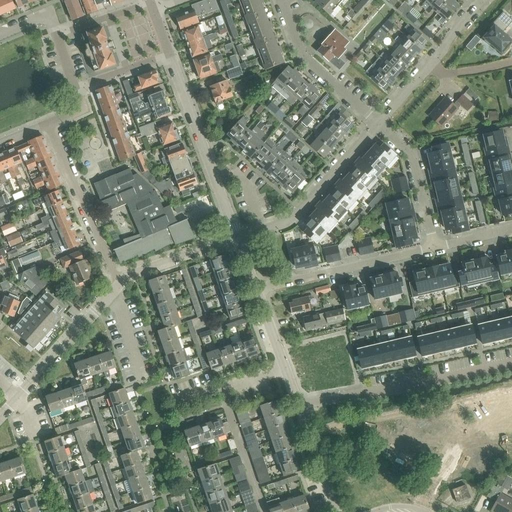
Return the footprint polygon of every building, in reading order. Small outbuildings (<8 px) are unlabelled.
[(0,0),(0,15),(15,9),(11,0),(0,0)] [(62,0),(63,2),(65,2),(72,21),(83,17),(76,0),(62,0)] [(86,16),(98,11),(93,0),(82,0),(80,1),(86,16)] [(197,18),(218,10),(214,0),(206,0),(191,6),(193,11),(176,17),(180,29),(199,23),(197,18)] [(238,0),(265,71),(284,64),(281,55),(283,54),(280,45),(277,46),(271,30),(274,29),(271,21),(268,22),(262,6),(265,5),(262,0),(238,0)] [(316,0),(314,3),(329,16),(343,0),(316,0)] [(358,5),(362,9),(366,4),(362,0),(358,5)] [(425,0),(427,1),(421,7),(426,11),(435,0),(425,0)] [(435,0),(426,11),(429,14),(432,10),(437,14),(439,12),(450,0),(435,0)] [(450,0),(439,12),(437,14),(441,17),(437,21),(443,26),(460,6),(455,2),(456,1),(454,0),(450,0)] [(362,9),(358,5),(353,10),(357,14),(362,9)] [(401,6),(397,10),(402,14),(406,10),(401,6)] [(511,22),(511,19),(503,12),(492,25),(494,27),(484,38),(485,40),(484,41),(489,46),(491,44),(501,53),(502,52),(504,54),(509,49),(507,47),(511,42),(502,34),(511,22)] [(417,20),(409,13),(405,18),(413,24),(417,20)] [(221,16),(215,18),(218,27),(224,24),(221,16)] [(392,16),(387,21),(392,25),(396,20),(392,16)] [(417,20),(413,24),(418,29),(422,25),(417,20)] [(387,21),(383,25),(389,30),(392,25),(387,21)] [(185,39),(187,44),(206,37),(202,25),(182,32),(183,33),(182,34),(182,35),(183,38),(184,39),(185,39)] [(409,25),(404,30),(411,35),(407,39),(422,51),(423,50),(425,47),(424,46),(428,41),(409,25)] [(426,27),(421,32),(430,39),(434,35),(426,27)] [(94,72),(115,65),(111,54),(110,55),(105,39),(106,39),(103,28),(82,35),(87,49),(86,50),(85,53),(86,57),(89,59),(90,58),(94,72)] [(324,45),(319,52),(337,69),(343,62),(339,58),(345,51),(343,49),(348,42),(335,31),(323,44),(324,45)] [(208,52),(207,50),(212,48),(210,41),(218,38),(216,33),(206,37),(187,44),(189,50),(189,51),(188,52),(190,56),(191,56),(191,57),(191,56),(192,58),(208,52)] [(378,41),(373,36),(369,41),(374,45),(378,41)] [(398,36),(394,41),(414,58),(417,54),(418,55),(421,52),(422,51),(407,39),(405,36),(402,40),(398,36)] [(476,37),(472,41),(476,45),(480,41),(476,37)] [(394,41),(390,45),(396,51),(393,55),(408,67),(411,64),(410,62),(414,58),(394,41)] [(362,50),(367,54),(370,49),(366,45),(362,50)] [(384,52),(380,57),(399,74),(403,70),(404,71),(407,68),(408,67),(393,55),(390,58),(384,52)] [(196,66),(197,69),(217,62),(223,60),(221,55),(215,57),(213,53),(193,60),(194,61),(193,63),(194,66),(196,66)] [(359,53),(355,57),(360,61),(363,57),(359,53)] [(236,56),(230,58),(234,68),(239,66),(240,66),(239,65),(239,64),(236,56)] [(376,62),(373,66),(393,84),(394,83),(397,80),(395,79),(399,74),(380,57),(376,62)] [(201,79),(217,73),(221,71),(217,62),(197,69),(198,72),(197,74),(198,77),(200,77),(201,79)] [(230,80),(243,75),(241,70),(240,66),(239,66),(234,68),(227,71),(230,80)] [(370,69),(365,74),(384,91),(388,86),(390,88),(392,85),(393,84),(373,66),(370,69)] [(288,67),(271,86),(276,91),(280,94),(298,74),(294,70),(293,71),(288,67)] [(158,76),(159,75),(158,72),(156,72),(155,72),(155,70),(138,76),(141,84),(133,86),(135,92),(158,84),(157,79),(158,78),(157,77),(158,77),(158,76)] [(298,74),(280,94),(283,97),(287,101),(304,82),(300,78),(302,77),(298,74)] [(222,100),(233,96),(227,81),(210,87),(218,106),(223,104),(222,100)] [(304,82),(287,101),(292,105),(297,99),(301,102),(314,88),(309,84),(308,85),(304,82)] [(96,92),(100,103),(115,98),(113,93),(121,90),(119,84),(111,87),(111,86),(96,92)] [(304,105),(299,111),(304,116),(321,97),(316,93),(318,91),(314,88),(301,102),(304,105)] [(478,97),(469,88),(465,93),(474,101),(478,97)] [(149,103),(144,104),(140,101),(137,93),(133,95),(132,95),(128,97),(134,114),(167,103),(164,97),(165,96),(164,93),(163,92),(162,91),(147,96),(149,103)] [(468,112),(473,106),(463,96),(454,106),(446,99),(430,117),(442,127),(461,106),(468,112)] [(100,103),(104,115),(119,110),(115,98),(100,103)] [(169,108),(167,103),(134,114),(133,114),(135,120),(153,114),(156,120),(171,114),(170,112),(171,111),(170,108),(169,108)] [(266,108),(275,115),(278,112),(269,104),(266,108)] [(330,113),(327,117),(347,135),(348,134),(351,131),(349,130),(353,125),(346,119),(350,115),(338,104),(334,108),(330,113)] [(260,106),(255,112),(259,115),(264,110),(260,106)] [(119,110),(104,115),(108,126),(123,121),(121,116),(129,113),(127,107),(119,110)] [(278,112),(275,115),(279,119),(283,114),(279,110),(278,112)] [(498,112),(489,112),(489,120),(498,120),(498,112)] [(244,116),(227,135),(232,139),(230,141),(233,143),(234,144),(247,130),(243,126),(249,120),(244,116)] [(273,117),(268,122),(273,126),(278,121),(273,117)] [(287,117),(283,122),(291,130),(296,125),(287,117)] [(323,120),(319,125),(338,142),(342,138),(344,139),(346,136),(347,135),(327,117),(323,120)] [(305,119),(302,123),(306,128),(310,123),(305,119)] [(108,126),(112,138),(127,133),(123,121),(108,126)] [(163,146),(181,139),(177,130),(175,131),(172,122),(156,128),(154,123),(138,129),(142,139),(158,133),(163,146)] [(260,122),(256,126),(261,131),(265,126),(260,122)] [(319,124),(314,129),(321,135),(318,138),(332,151),(333,150),(336,147),(335,146),(338,142),(319,125),(319,124)] [(247,130),(234,144),(235,145),(238,147),(239,146),(243,150),(261,131),(256,126),(250,133),(247,130)] [(135,130),(127,133),(112,138),(116,150),(131,144),(129,138),(137,135),(135,130)] [(261,131),(243,150),(248,154),(247,155),(250,158),(251,159),(263,144),(260,141),(265,135),(261,131)] [(483,142),(487,156),(501,153),(500,148),(505,146),(501,131),(484,135),(485,141),(483,142)] [(309,136),(305,141),(324,158),(328,154),(329,155),(332,152),(332,151),(318,138),(315,142),(309,136)] [(30,148),(32,153),(47,147),(43,137),(28,143),(28,144),(17,148),(15,149),(17,153),(19,152),(30,148)] [(263,144),(251,159),(252,159),(255,162),(256,161),(260,164),(277,145),(272,141),(267,147),(263,144)] [(296,146),(301,151),(305,146),(300,141),(296,146)] [(135,156),(131,144),(116,150),(120,161),(134,156),(135,156)] [(170,164),(188,158),(188,157),(187,158),(182,144),(164,150),(165,151),(161,152),(164,158),(161,159),(164,166),(170,164)] [(428,154),(430,164),(451,159),(448,144),(433,147),(434,153),(428,154)] [(277,145),(260,164),(264,168),(263,169),(266,172),(267,173),(285,152),(281,149),(277,145)] [(376,145),(369,152),(385,166),(395,155),(384,145),(380,149),(376,145)] [(305,146),(301,151),(305,154),(309,150),(305,146)] [(25,162),(27,166),(51,156),(47,147),(32,153),(34,158),(25,162)] [(21,163),(17,153),(15,149),(5,153),(15,177),(20,187),(24,185),(20,175),(19,175),(15,166),(21,163)] [(285,152),(267,173),(268,173),(271,176),(272,175),(276,179),(293,159),(288,155),(285,152)] [(368,163),(364,167),(375,177),(385,166),(369,152),(363,159),(368,163)] [(11,179),(15,177),(5,153),(0,154),(0,166),(2,171),(7,169),(11,179)] [(492,170),(493,175),(511,171),(507,157),(502,158),(501,153),(487,156),(490,170),(492,170)] [(135,156),(134,156),(141,173),(141,174),(147,171),(140,154),(135,156)] [(472,165),(469,154),(464,156),(466,167),(472,165)] [(38,166),(40,171),(55,165),(51,156),(27,166),(28,170),(38,166)] [(192,170),(188,158),(170,164),(175,176),(192,170)] [(293,159),(276,179),(280,183),(279,184),(282,186),(283,187),(301,167),(297,163),(293,159)] [(438,171),(439,176),(454,173),(451,159),(430,164),(432,173),(438,171)] [(33,181),(34,185),(59,175),(55,165),(40,171),(42,177),(33,181)] [(301,167),(283,187),(284,188),(287,191),(288,189),(292,193),(297,188),(303,182),(309,174),(304,169),(301,167)] [(356,167),(350,174),(366,188),(375,177),(364,167),(360,171),(356,167)] [(170,206),(163,209),(155,191),(153,192),(152,190),(153,189),(141,177),(137,174),(133,176),(130,169),(93,184),(106,214),(127,205),(140,236),(124,240),(126,245),(113,251),(115,250),(121,264),(138,255),(139,257),(155,249),(156,251),(170,244),(171,245),(175,243),(176,245),(194,238),(186,220),(188,220),(188,219),(177,224),(170,206)] [(197,184),(192,170),(175,176),(180,191),(181,191),(183,195),(190,193),(188,188),(197,184)] [(493,181),(496,196),(510,192),(509,187),(511,186),(511,177),(511,171),(493,175),(495,181),(493,181)] [(158,183),(148,172),(142,174),(153,185),(158,183)] [(468,174),(470,184),(476,183),(474,172),(468,174)] [(435,183),(437,192),(458,187),(454,173),(439,176),(441,182),(435,183)] [(348,185),(344,189),(356,199),(366,188),(350,174),(343,181),(348,185)] [(63,184),(59,175),(34,185),(36,189),(45,185),(48,190),(63,184)] [(405,177),(398,178),(400,185),(407,183),(405,177)] [(391,180),(393,187),(400,185),(398,178),(391,180)] [(158,183),(153,185),(163,195),(169,193),(164,180),(158,183)] [(306,184),(303,182),(297,188),(300,190),(306,184)] [(407,183),(400,185),(393,187),(394,193),(408,190),(407,183)] [(479,194),(476,183),(470,184),(473,195),(479,194)] [(445,200),(446,205),(461,202),(458,187),(437,192),(439,201),(445,200)] [(336,189),(330,196),(346,210),(356,199),(344,189),(341,193),(336,189)] [(383,189),(375,197),(380,201),(387,193),(383,189)] [(46,202),(48,208),(62,202),(57,191),(33,201),(35,207),(46,202)] [(22,192),(12,196),(15,201),(24,197),(22,192)] [(511,197),(511,198),(510,192),(496,196),(499,210),(501,210),(503,216),(508,214),(508,216),(511,215),(511,197)] [(328,207),(325,211),(336,221),(346,210),(330,196),(324,203),(328,207)] [(372,209),(380,201),(375,197),(368,205),(372,209)] [(386,204),(390,219),(405,215),(403,210),(409,209),(407,199),(400,201),(400,199),(393,201),(393,202),(386,204)] [(475,202),(477,213),(483,212),(480,201),(475,202)] [(48,208),(50,214),(46,215),(46,217),(41,219),(42,223),(66,213),(62,202),(48,208)] [(442,212),(444,221),(464,216),(461,202),(446,205),(447,210),(442,212)] [(182,205),(174,208),(177,213),(184,210),(182,205)] [(317,211),(310,218),(326,232),(336,221),(325,211),(321,215),(317,211)] [(363,211),(356,219),(360,223),(368,215),(367,214),(363,211)] [(485,223),(483,212),(477,213),(480,224),(485,223)] [(52,231),(57,229),(71,224),(66,213),(42,223),(44,227),(50,225),(52,231)] [(406,220),(405,215),(390,219),(393,233),(414,228),(412,219),(406,220)] [(468,231),(464,216),(444,221),(446,230),(452,229),(453,234),(468,231)] [(316,243),(326,232),(310,218),(304,225),(308,229),(305,233),(316,243)] [(353,231),(360,223),(356,219),(348,227),(353,231)] [(13,223),(1,228),(4,237),(17,232),(13,223)] [(49,241),(51,245),(75,235),(71,224),(57,229),(59,235),(55,237),(55,238),(49,241)] [(416,237),(414,228),(393,233),(397,248),(412,244),(410,239),(416,237)] [(19,233),(6,238),(10,248),(23,242),(19,233)] [(80,245),(75,235),(51,245),(52,249),(63,244),(66,251),(80,245)] [(370,238),(363,240),(367,254),(373,252),(370,238)] [(360,255),(367,254),(363,240),(357,242),(360,255)] [(298,249),(292,250),(293,256),(291,256),(293,263),(294,262),(296,268),(310,265),(310,267),(317,265),(312,246),(304,248),(303,246),(297,247),(298,249)] [(337,246),(330,248),(334,262),(340,260),(337,246)] [(327,263),(334,262),(330,248),(324,249),(327,263)] [(506,254),(496,257),(501,275),(511,272),(511,248),(511,250),(505,251),(506,254)] [(82,283),(92,279),(87,267),(89,266),(86,259),(83,261),(79,251),(60,259),(64,269),(69,267),(77,285),(78,284),(79,286),(83,284),(82,283)] [(18,259),(12,262),(16,274),(23,271),(21,266),(23,265),(22,263),(39,256),(37,252),(18,259)] [(210,260),(214,273),(230,268),(225,255),(210,260)] [(480,259),(474,260),(480,284),(498,279),(494,264),(489,266),(486,256),(480,257),(480,259)] [(463,272),(458,273),(461,286),(466,285),(467,287),(480,284),(474,260),(461,263),(463,272)] [(438,266),(443,290),(459,287),(456,276),(452,277),(449,262),(442,264),(442,266),(439,267),(438,266)] [(189,268),(193,280),(198,279),(193,266),(189,268)] [(438,266),(426,269),(431,293),(443,290),(438,266)] [(23,273),(20,282),(36,296),(48,282),(50,279),(46,276),(36,267),(23,273)] [(181,270),(185,282),(190,281),(186,268),(181,270)] [(214,273),(219,285),(234,280),(230,268),(214,273)] [(415,282),(409,283),(413,298),(431,293),(426,269),(425,269),(425,270),(419,271),(419,269),(413,271),(415,282)] [(396,272),(383,275),(388,297),(401,294),(400,287),(402,286),(400,278),(398,279),(396,272)] [(383,276),(370,279),(375,300),(388,297),(383,275),(383,276)] [(149,282),(153,294),(169,288),(164,276),(149,282)] [(198,279),(193,280),(198,292),(202,291),(198,279)] [(219,285),(223,296),(238,291),(234,280),(219,285)] [(0,284),(3,291),(11,289),(8,281),(0,284)] [(185,282),(190,294),(194,292),(190,281),(185,282)] [(356,285),(342,288),(348,310),(369,305),(364,286),(357,288),(356,285)] [(317,295),(330,292),(330,289),(329,286),(315,289),(317,295)] [(153,294),(157,306),(173,300),(169,288),(153,294)] [(339,290),(332,292),(333,298),(341,296),(339,290)] [(202,291),(198,292),(201,304),(206,302),(202,291)] [(223,296),(227,308),(242,303),(238,291),(223,296)] [(190,294),(194,306),(198,304),(194,292),(190,294)] [(65,310),(46,293),(35,305),(35,304),(17,325),(18,325),(13,330),(12,329),(12,330),(22,339),(21,340),(21,341),(25,345),(26,344),(26,343),(34,350),(35,349),(34,349),(39,343),(39,344),(40,343),(39,343),(44,337),(45,337),(45,336),(50,331),(51,330),(50,330),(55,325),(56,325),(56,324),(61,318),(61,319),(62,318),(59,316),(64,310),(65,310)] [(3,297),(0,303),(0,304),(4,306),(1,312),(7,315),(14,317),(20,302),(18,302),(19,298),(9,294),(8,297),(7,297),(7,299),(3,297)] [(305,313),(311,311),(308,300),(312,299),(311,295),(307,296),(307,297),(292,300),(292,303),(289,304),(291,314),(304,311),(305,313)] [(157,306),(161,317),(177,312),(173,300),(157,306)] [(201,304),(206,316),(210,314),(206,302),(201,304)] [(246,314),(242,303),(227,308),(231,320),(246,314)] [(202,316),(198,304),(194,306),(198,318),(202,316)] [(321,326),(345,320),(343,310),(318,315),(303,318),(306,330),(321,327),(321,326)] [(410,310),(398,313),(401,324),(412,321),(410,310)] [(181,323),(177,312),(161,317),(165,329),(173,326),(181,323)] [(214,326),(210,314),(206,316),(209,327),(214,326)] [(385,316),(374,319),(377,330),(388,327),(385,316)] [(247,318),(234,322),(236,327),(249,322),(247,318)] [(511,325),(510,318),(500,321),(504,339),(511,337),(511,325)] [(187,322),(191,333),(195,332),(191,320),(187,322)] [(500,321),(489,323),(493,342),(500,340),(500,342),(503,341),(503,340),(504,339),(500,321)] [(234,322),(223,326),(224,331),(236,327),(234,322)] [(489,323),(478,326),(483,344),(493,342),(489,323)] [(375,324),(365,326),(367,332),(371,331),(376,330),(375,324)] [(471,325),(461,328),(465,347),(476,344),(471,325)] [(158,331),(162,343),(178,338),(173,326),(165,329),(158,331)] [(223,326),(212,330),(213,335),(224,331),(223,326)] [(461,328),(450,330),(454,349),(455,349),(456,350),(459,349),(459,348),(465,347),(461,328)] [(201,339),(213,335),(212,330),(199,334),(201,339)] [(450,330),(439,333),(443,352),(454,349),(450,330)] [(191,333),(195,345),(199,344),(195,332),(191,333)] [(439,333),(428,336),(433,354),(443,352),(439,333)] [(428,336),(418,338),(422,357),(424,356),(424,357),(427,357),(427,356),(433,354),(428,336)] [(162,343),(166,355),(182,350),(178,338),(162,343)] [(254,338),(241,342),(247,358),(259,353),(254,338)] [(411,338),(400,340),(405,359),(410,357),(411,358),(414,358),(413,357),(415,356),(411,338)] [(400,340),(389,343),(394,361),(404,359),(405,359),(400,340)] [(241,342),(230,346),(235,362),(247,358),(241,342)] [(389,343),(379,345),(383,364),(394,361),(389,343)] [(195,345),(199,357),(203,356),(199,344),(195,345)] [(379,345),(368,348),(372,366),(379,365),(379,366),(382,365),(382,364),(383,364),(379,345)] [(230,346),(218,350),(224,365),(235,362),(230,346)] [(368,348),(357,350),(358,355),(360,361),(362,369),(372,366),(368,348)] [(166,355),(170,367),(186,361),(186,362),(191,361),(189,356),(187,356),(185,349),(182,350),(166,355)] [(212,370),(224,365),(218,350),(206,354),(212,370)] [(110,352),(98,356),(103,372),(106,378),(111,377),(108,370),(116,367),(110,352)] [(98,356),(86,360),(92,376),(103,372),(98,356)] [(207,368),(203,356),(199,357),(203,369),(207,368)] [(82,385),(87,383),(85,378),(92,376),(86,360),(75,364),(82,385)] [(171,368),(169,368),(171,374),(173,374),(174,379),(194,372),(192,367),(191,367),(189,361),(186,362),(186,361),(170,367),(171,368)] [(120,382),(108,386),(109,390),(122,386),(120,382)] [(86,398),(85,394),(82,385),(70,389),(75,404),(87,400),(86,398)] [(108,386),(96,390),(98,394),(109,390),(108,386)] [(70,389),(58,393),(63,408),(75,404),(70,389)] [(109,394),(113,406),(129,401),(124,389),(109,394)] [(96,390),(85,394),(86,398),(98,394),(96,390)] [(51,412),(63,408),(58,393),(46,397),(51,412)] [(90,401),(94,413),(99,411),(95,399),(90,401)] [(260,406),(264,418),(282,412),(281,411),(285,409),(284,406),(280,407),(278,400),(260,406)] [(113,406),(117,418),(133,412),(129,401),(113,406)] [(430,429),(462,423),(459,406),(416,415),(418,426),(408,428),(412,446),(413,453),(434,449),(430,429)] [(94,413),(98,424),(103,423),(99,411),(94,413)] [(236,415),(242,430),(246,428),(244,421),(250,419),(247,411),(236,415)] [(117,418),(121,429),(137,424),(133,412),(117,418)] [(284,419),(282,412),(264,418),(268,430),(286,424),(285,423),(289,421),(288,417),(284,419)] [(92,417),(80,421),(82,426),(94,422),(92,417)] [(221,419),(208,423),(213,439),(226,435),(221,419)] [(242,430),(244,438),(255,434),(250,419),(244,421),(246,428),(242,430)] [(80,421),(69,425),(70,430),(82,426),(80,421)] [(98,424),(102,436),(107,434),(103,423),(98,424)] [(208,423),(196,427),(201,443),(213,439),(208,423)] [(121,429),(125,441),(141,436),(137,424),(121,429)] [(288,430),(286,424),(268,430),(272,441),(290,435),(289,434),(293,433),(292,429),(288,430)] [(57,434),(70,430),(69,425),(64,427),(63,426),(55,429),(57,434)] [(190,447),(201,443),(196,427),(185,431),(190,447)] [(74,432),(78,444),(82,442),(78,431),(74,432)] [(102,436),(106,448),(111,446),(107,434),(102,436)] [(244,438),(250,453),(254,452),(252,445),(258,443),(255,434),(244,438)] [(441,439),(446,462),(469,458),(465,434),(441,439)] [(292,442),(290,435),(272,441),(276,453),(294,447),(293,446),(297,444),(296,440),(292,442)] [(145,448),(141,436),(125,441),(129,453),(136,451),(145,448)] [(60,437),(45,442),(49,454),(64,449),(60,437)] [(78,444),(82,455),(86,454),(82,442),(78,444)] [(250,453),(252,461),(263,458),(258,443),(252,445),(254,452),(250,453)] [(114,456),(111,446),(106,448),(110,460),(115,458),(114,456)] [(296,453),(294,447),(276,453),(280,465),(298,459),(297,457),(301,456),(300,452),(296,453)] [(411,447),(398,450),(400,461),(414,458),(411,447)] [(49,454),(53,466),(68,460),(64,449),(49,454)] [(121,456),(125,468),(140,463),(136,451),(129,453),(121,456)] [(231,451),(218,455),(220,459),(233,455),(231,451)] [(82,455),(86,468),(91,466),(86,454),(82,455)] [(218,455),(207,459),(208,463),(220,459),(218,455)] [(229,460),(234,475),(239,474),(237,467),(243,465),(240,456),(229,460)] [(20,458),(8,462),(13,477),(26,473),(20,458)] [(252,461),(258,476),(262,475),(260,468),(266,466),(263,458),(252,461)] [(197,467),(208,463),(207,459),(195,463),(197,467)] [(300,465),(298,459),(280,465),(284,476),(302,470),(301,469),(305,467),(304,464),(300,465)] [(57,478),(65,475),(72,472),(68,460),(53,466),(57,478)] [(102,463),(106,474),(111,473),(107,461),(102,463)] [(8,462),(0,464),(0,477),(1,481),(13,477),(8,462)] [(94,465),(98,477),(103,475),(99,463),(94,465)] [(125,468),(129,480),(144,474),(140,463),(125,468)] [(200,475),(202,482),(220,476),(216,464),(198,471),(199,472),(195,473),(197,476),(200,475)] [(234,475),(237,484),(248,480),(243,465),(237,467),(239,474),(234,475)] [(271,481),(266,466),(260,468),(262,475),(258,476),(260,484),(271,481)] [(80,469),(72,472),(65,475),(69,487),(85,482),(80,469)] [(106,474),(110,486),(115,485),(111,473),(106,474)] [(129,480),(133,492),(148,486),(144,474),(129,480)] [(493,511),(511,511),(511,500),(501,494),(510,478),(504,474),(497,487),(493,485),(487,497),(496,502),(491,511),(493,511)] [(98,477),(102,489),(107,487),(103,475),(98,477)] [(297,475),(285,479),(287,484),(299,480),(297,475)] [(204,487),(206,494),(224,488),(220,476),(202,482),(202,483),(199,484),(200,488),(204,487)] [(285,479),(273,483),(275,488),(287,484),(285,479)] [(237,484),(242,499),(247,497),(245,490),(251,488),(248,480),(237,484)] [(69,487),(73,499),(89,493),(85,482),(69,487)] [(110,486),(114,498),(119,496),(115,485),(110,486)] [(457,503),(470,498),(466,485),(453,490),(457,503)] [(152,498),(148,486),(133,492),(137,504),(152,498)] [(30,487),(18,491),(19,496),(32,492),(30,487)] [(102,489),(106,501),(111,499),(107,487),(102,489)] [(208,498),(210,505),(228,499),(224,488),(206,494),(206,495),(203,496),(204,499),(208,498)] [(242,499),(245,507),(256,503),(251,488),(245,490),(247,497),(242,499)] [(18,491),(6,495),(8,500),(19,496),(18,491)] [(73,499),(77,510),(93,505),(89,493),(73,499)] [(18,500),(22,511),(37,507),(33,495),(18,500)] [(304,495),(292,499),(296,511),(306,511),(309,511),(304,495)] [(123,508),(119,496),(114,498),(118,510),(123,508)] [(279,498),(267,502),(269,511),(283,511),(280,503),(279,498)] [(115,511),(111,499),(106,501),(109,511),(111,511),(113,511),(115,511)] [(212,510),(212,511),(228,511),(232,511),(228,499),(210,505),(210,506),(207,507),(208,511),(212,510)] [(296,511),(292,499),(280,503),(283,511),(296,511)] [(153,502),(141,506),(143,511),(155,507),(153,502)] [(245,507),(247,511),(256,511),(258,511),(256,503),(245,507)]
